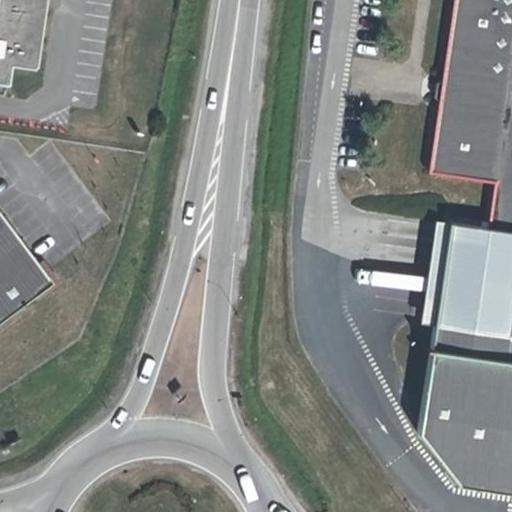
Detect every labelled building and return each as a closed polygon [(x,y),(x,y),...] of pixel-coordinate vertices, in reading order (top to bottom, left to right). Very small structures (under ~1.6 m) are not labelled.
[(0,0),(0,82),(8,84),(10,65),(36,69),(45,0),(0,0)] [(511,0),(452,0),(441,77),(438,102),(429,163),(435,172),(493,181),(486,226),(447,220),(432,323),(428,347),(511,359),(511,0)] [(438,102),(441,77),(440,77),(434,81),(432,95),(436,102),(438,102)] [(0,318),(50,280),(0,213),(0,318)] [(511,359),(428,347),(417,432),(465,484),(511,490),(511,359)]
